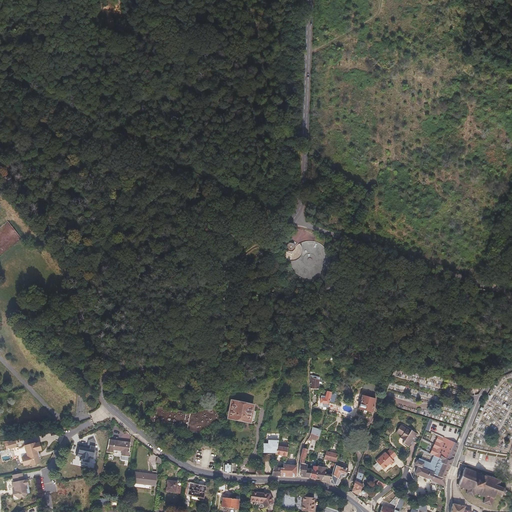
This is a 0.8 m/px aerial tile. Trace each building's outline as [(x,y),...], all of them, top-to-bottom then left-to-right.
[(284,255),(286,257),(289,258),(289,262),(290,265),(291,269),(293,272),(296,275),(299,277),(302,279),(306,280),(310,280),(314,279),(318,278),(321,276),(324,273),(326,270),(328,266),(328,263),(328,259),(328,255),(326,251),(324,248),(322,245),(318,243),(315,241),(311,240),(307,240),(303,241),(300,242),(299,243),(299,242),(297,240),(295,239),(292,238),(290,238),(287,238),(285,239),(283,241),(282,243),(281,246),(280,248),(281,251),(282,253),(284,255)] [(442,272),(420,265),(415,282),(437,287),(438,282),(442,272)] [(320,376),(309,375),(310,389),(319,389),(320,376)] [(325,396),(321,395),(320,402),(323,403),(322,409),(326,409),(330,391),(326,391),(325,396)] [(376,398),(362,395),(359,408),(364,410),(367,410),(372,412),(376,398)] [(193,413),(152,405),(149,422),(196,431),(219,421),(217,418),(220,416),(216,408),(216,406),(216,404),(217,402),(218,401),(219,401),(220,401),(221,401),(225,398),(221,397),(219,398),(216,399),(215,400),(213,401),(213,404),(212,408),(211,405),(193,413)] [(221,401),(232,403),(229,417),(238,419),(238,418),(248,420),(247,423),(251,424),(254,422),(256,412),(255,411),(250,410),(251,406),(234,403),(234,400),(225,398),(221,401)] [(395,432),(400,435),(399,437),(404,440),(402,443),(407,447),(409,444),(410,445),(415,437),(414,436),(415,434),(409,431),(409,432),(399,425),(395,432)] [(321,430),(312,427),(311,432),(319,436),(321,430)] [(311,432),(310,432),(309,435),(307,439),(311,441),(312,438),(318,440),(319,436),(311,432)] [(457,444),(436,437),(429,454),(434,456),(439,458),(440,456),(449,460),(449,457),(454,458),(459,445),(457,444)] [(86,447),(77,445),(75,455),(80,456),(79,460),(88,462),(88,458),(95,460),(97,450),(93,450),(95,443),(92,438),(87,440),(86,447)] [(112,442),(108,441),(105,453),(112,453),(112,450),(121,451),(120,456),(127,457),(129,442),(112,440),(112,442)] [(267,444),(263,444),(263,453),(276,453),(277,446),(278,441),(267,440),(267,444)] [(5,443),(7,449),(17,447),(15,441),(5,443)] [(35,442),(24,445),(27,456),(22,458),(24,466),(30,464),(30,466),(40,463),(37,451),(42,450),(39,442),(35,443),(35,442)] [(287,448),(277,446),(276,453),(275,455),(285,456),(287,448)] [(385,454),(383,452),(374,462),(375,463),(375,464),(381,469),(382,470),(388,464),(389,466),(393,462),(390,460),(395,455),(389,450),(385,454)] [(325,451),(324,454),(324,457),(335,460),(337,455),(325,451)] [(418,458),(417,461),(416,461),(414,465),(418,466),(415,474),(445,485),(444,478),(451,462),(452,463),(454,458),(449,457),(449,460),(440,456),(439,458),(434,456),(430,463),(418,458)] [(305,458),(300,457),(298,473),(301,477),(309,478),(310,469),(309,469),(306,468),(307,465),(305,465),(305,463),(304,463),(305,458)] [(335,460),(332,474),(329,482),(334,485),(339,486),(340,481),(339,480),(341,476),(344,477),(347,468),(342,467),(341,462),(335,460)] [(282,469),(280,469),(280,476),(295,477),(296,466),(284,465),(285,462),(282,462),(282,469)] [(231,464),(223,464),(223,472),(230,474),(231,464)] [(381,469),(375,464),(372,467),(377,472),(381,469)] [(317,467),(316,468),(316,478),(318,479),(329,482),(332,474),(325,473),(325,467),(317,467)] [(463,473),(460,479),(458,484),(457,483),(457,484),(459,485),(458,487),(459,487),(459,486),(462,488),(462,489),(463,489),(463,488),(467,490),(466,493),(473,496),(474,492),(478,494),(478,496),(479,497),(480,495),(485,497),(483,503),(491,506),(495,493),(500,495),(500,497),(501,497),(501,495),(503,494),(504,495),(505,495),(503,494),(504,492),(506,492),(506,491),(504,491),(503,489),(504,488),(504,487),(503,488),(498,487),(500,482),(501,482),(500,481),(501,480),(500,479),(499,481),(492,478),(493,477),(492,476),(492,478),(487,476),(487,475),(486,475),(486,476),(481,474),(482,473),(481,473),(481,474),(476,472),(475,471),(475,472),(471,471),(471,470),(470,469),(470,470),(465,468),(466,467),(465,467),(464,468),(463,468),(463,469),(464,469),(463,473)] [(23,480),(21,473),(12,475),(13,482),(12,482),(11,484),(12,486),(13,487),(14,491),(12,494),(13,495),(13,498),(15,499),(17,499),(18,498),(19,499),(21,496),(24,497),(26,493),(25,489),(27,488),(26,485),(28,484),(27,479),(24,480),(23,480)] [(155,476),(135,474),(133,482),(154,485),(155,476)] [(361,475),(356,474),(351,491),(357,494),(359,490),(360,490),(363,485),(359,483),(361,475)] [(176,483),(167,481),(165,493),(175,494),(176,483)] [(205,486),(186,483),(185,495),(204,497),(205,486)] [(269,492),(250,489),(249,500),(262,502),(263,506),(273,504),(269,492)] [(402,497),(400,496),(395,510),(394,511),(399,511),(404,499),(402,497)] [(302,497),(301,511),(308,511),(312,511),(313,511),(313,509),(312,508),(313,498),(302,497)] [(238,500),(222,498),(221,508),(237,510),(238,500)]
